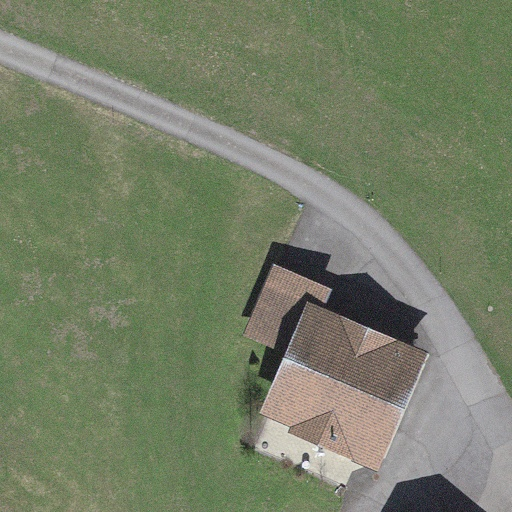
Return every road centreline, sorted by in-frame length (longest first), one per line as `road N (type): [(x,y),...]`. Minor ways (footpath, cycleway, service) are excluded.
road 1 (track): [(511,439),(416,280),(351,213),(220,140),(0,48)]
road 2 (track): [(378,511),(492,410)]
